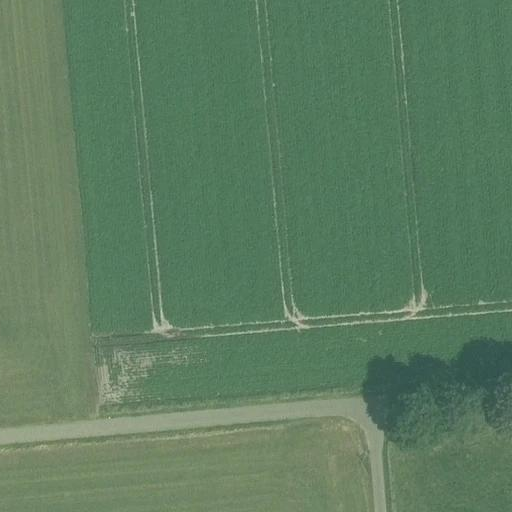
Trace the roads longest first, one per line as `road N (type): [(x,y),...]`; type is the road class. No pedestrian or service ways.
road 1 (unclassified): [(0,437),(373,405)]
road 2 (unclassified): [(373,405),(511,393)]
